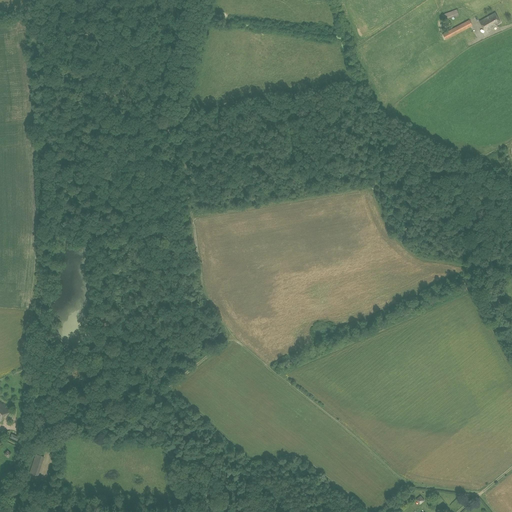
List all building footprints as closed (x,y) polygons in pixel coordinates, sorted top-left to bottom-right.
[(457,10),(442,15),(443,20),(458,15),(457,10)] [(501,23),(495,13),(479,22),(485,32),(501,23)] [(469,20),(443,34),(446,40),(473,26),(469,20)] [(0,420),(1,421),(10,412),(0,401),(0,420)] [(44,456),(37,454),(30,473),(38,475),(44,456)]
